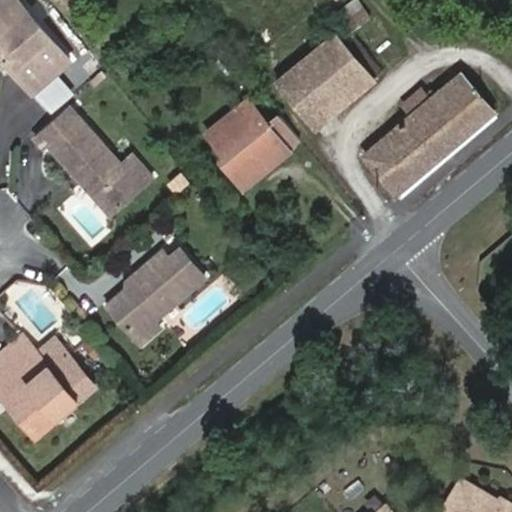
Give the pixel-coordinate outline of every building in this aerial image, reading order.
[(72,58),(23,0),(0,0),(0,10),(11,24),(0,33),(0,48),(34,89),(72,58)] [(359,0),(356,0),(340,14),(348,24),(354,30),(372,15),(359,0)] [(0,33),(11,24),(0,10),(0,33)] [(386,69),(354,30),(348,24),(337,32),(375,77),(386,69)] [(337,32),(335,29),(279,79),(318,127),(376,79),(375,77),(337,32)] [(150,59),(166,47),(153,31),(138,43),(150,59)] [(150,59),(138,43),(136,40),(123,50),(138,71),(151,61),(150,59)] [(395,191),(397,193),(495,111),(492,107),(461,69),(431,94),(410,113),(364,153),(395,191)] [(422,84),(401,102),(410,113),(431,94),(422,84)] [(222,158),(246,186),(303,138),(282,114),(280,111),(271,120),(249,96),(207,131),(226,154),(222,158)] [(127,164),(77,103),(41,134),(50,145),(54,142),(80,172),(85,170),(89,176),(86,180),(101,197),(111,188),(125,205),(158,178),(138,154),(127,164)] [(80,172),(86,180),(89,176),(85,170),(80,172)] [(101,197),(115,214),(125,205),(111,188),(101,197)] [(155,317),(162,316),(212,275),(181,240),(171,250),(166,244),(138,267),(144,277),(137,283),(131,282),(105,302),(131,333),(150,317),(155,317)] [(138,267),(126,276),(131,282),(137,283),(144,277),(138,267)] [(131,333),(142,344),(163,327),(155,317),(150,317),(131,333)] [(48,363),(24,331),(0,351),(0,389),(36,434),(97,384),(67,348),(48,363)] [(511,511),(511,506),(460,477),(439,511),(511,511)] [(389,511),(393,509),(387,502),(375,511),(389,511)]
